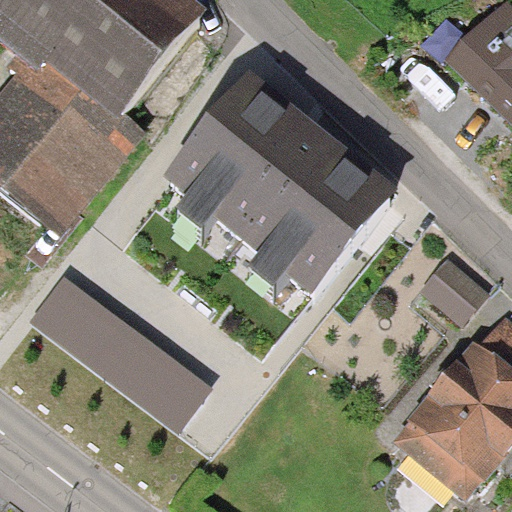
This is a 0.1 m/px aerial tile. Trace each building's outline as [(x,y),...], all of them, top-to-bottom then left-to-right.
[(194,11),(179,0),(0,0),(0,38),(32,63),(110,121),(194,11)] [(511,19),(503,11),(447,66),(511,132),(511,19)] [(110,121),(32,63),(0,105),(0,188),(62,235),(134,139),(110,121)] [(390,189),(251,79),(171,180),(311,289),(390,189)] [(443,275),(418,305),(451,332),(476,302),(443,275)] [(475,364),(511,392),(511,341),(499,332),(475,364)] [(468,358),(395,453),(463,505),(511,441),(511,392),(475,364),(468,358)]
